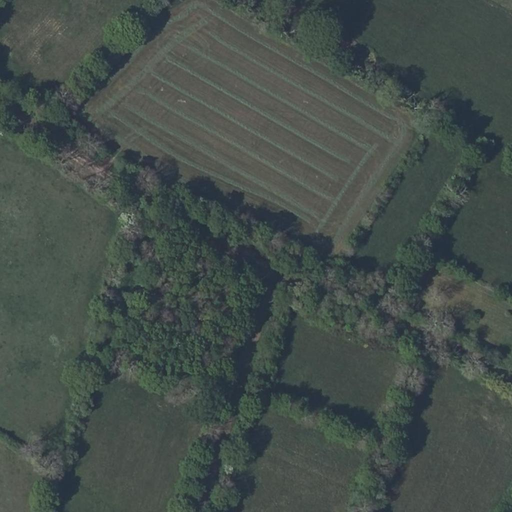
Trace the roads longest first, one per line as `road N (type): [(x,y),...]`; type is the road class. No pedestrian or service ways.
road 1 (track): [(511,382),(190,227),(0,107)]
road 2 (track): [(197,511),(286,270)]
